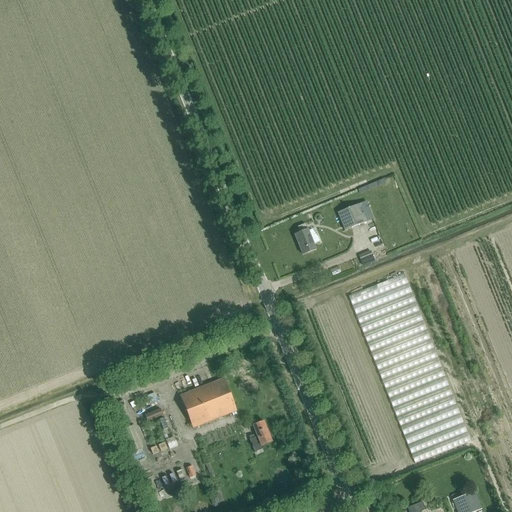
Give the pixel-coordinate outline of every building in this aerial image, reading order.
[(366,222),(373,219),(365,201),(359,204),(358,204),(337,213),(345,231),(366,222)] [(302,255),(315,250),(307,229),(304,224),(297,227),(299,233),(294,235),(302,255)] [(326,231),(317,233),(318,241),(328,238),(326,231)] [(352,305),(354,311),(409,293),(403,274),(347,293),(351,305),(352,305)] [(196,375),(180,381),(182,386),(198,380),(196,375)] [(192,428),(235,411),(222,379),(179,396),(192,428)] [(159,400),(150,403),(155,414),(164,410),(159,400)] [(446,450),(468,444),(461,415),(446,419),(445,415),(401,426),(403,433),(405,441),(444,431),(446,438),(443,439),(446,450)] [(271,442),(263,422),(252,426),(256,436),(249,439),(251,446),(254,452),(262,449),(261,446),(271,442)] [(212,477),(207,479),(212,492),(217,490),(212,477)] [(456,511),(474,511),(481,510),(474,492),(452,500),(456,511)] [(419,511),(424,510),(421,502),(407,508),(408,511),(419,511)]
